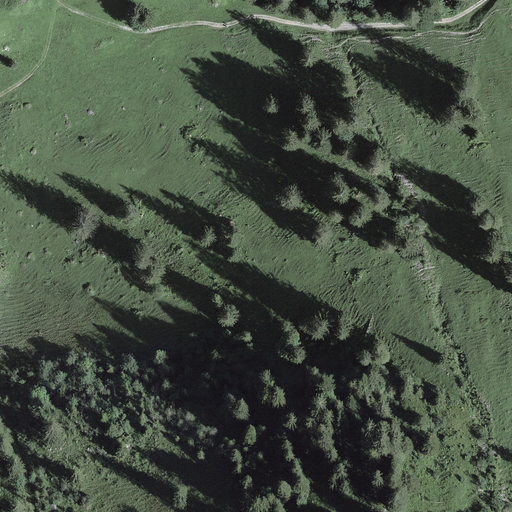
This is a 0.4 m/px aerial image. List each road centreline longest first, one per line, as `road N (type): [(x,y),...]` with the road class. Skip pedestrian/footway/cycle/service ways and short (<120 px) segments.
road 1 (track): [(139,47),(245,25),(320,42),(400,34),(492,0)]
road 2 (track): [(0,108),(139,47)]
